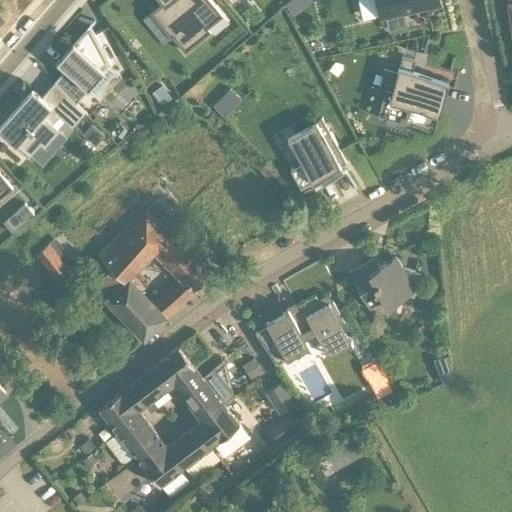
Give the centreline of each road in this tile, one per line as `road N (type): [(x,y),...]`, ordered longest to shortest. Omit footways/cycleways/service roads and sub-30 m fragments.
road 1 (residential): [(0,474),(172,326),(504,136)]
road 2 (residential): [(504,136),(480,0)]
